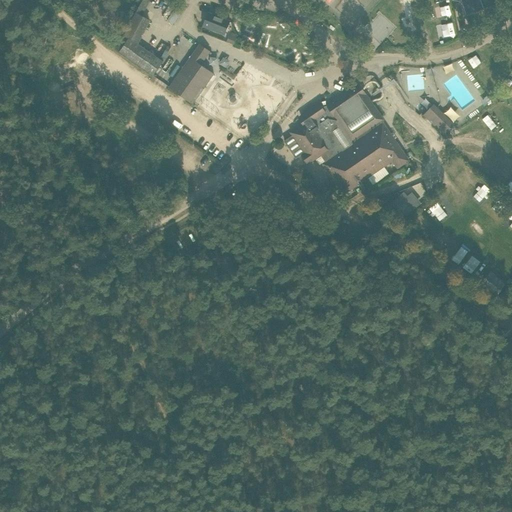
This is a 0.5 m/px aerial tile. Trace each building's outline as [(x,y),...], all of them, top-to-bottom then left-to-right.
[(180,1),(167,20),(173,25),(185,8),(180,1)] [(438,7),(439,16),(450,15),(449,5),(438,7)] [(112,10),(100,12),(103,25),(114,22),(112,10)] [(230,20),(208,12),(203,26),(225,35),(230,20)] [(452,21),(441,22),(442,34),(454,33),(452,21)] [(129,38),(119,51),(154,75),(163,62),(129,38)] [(200,44),(169,86),(193,103),(214,73),(201,64),(210,51),(200,44)] [(292,135),(284,141),(296,158),(301,154),(304,152),(305,153),(308,154),(313,150),(316,155),(319,153),(321,155),(325,162),(322,164),(344,194),(392,161),(397,168),(409,160),(383,122),(385,121),(359,83),(352,84),(330,99),(326,105),(326,101),(320,103),(313,105),(305,111),(301,116),(305,122),(292,131),(292,134),(292,135)] [(433,105),(424,115),(444,136),(454,126),(433,105)] [(475,149),(466,159),(472,165),(482,155),(475,149)] [(486,156),(482,161),(480,160),(474,167),(484,175),(495,163),(486,156)] [(462,177),(469,182),(475,173),(467,168),(462,177)] [(435,200),(426,208),(441,224),(450,216),(435,200)] [(427,230),(433,223),(420,212),(414,219),(427,230)] [(445,233),(434,241),(440,247),(450,239),(445,233)] [(460,247),(451,258),(459,265),(469,253),(460,247)]
